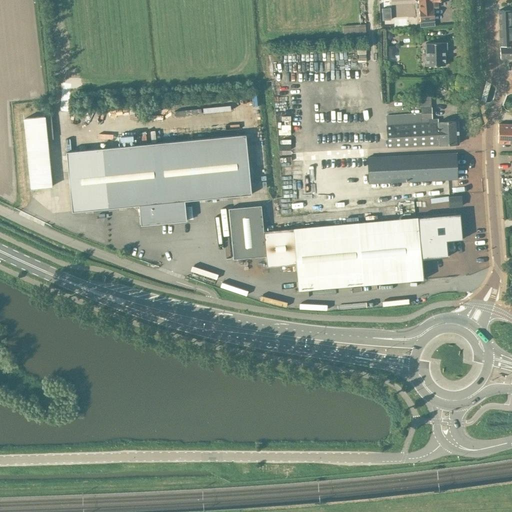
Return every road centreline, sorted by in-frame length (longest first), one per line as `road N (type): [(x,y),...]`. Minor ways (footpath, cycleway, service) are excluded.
road 1 (unclassified): [(0,459),(416,457),(448,437)]
road 2 (primary): [(372,338),(103,294)]
road 3 (primary): [(103,294),(127,309),(224,337),(364,359)]
road 4 (unclassified): [(195,287),(0,210)]
road 5 (tertiary): [(482,305),(497,260),(489,140)]
road 6 (residential): [(489,140),(465,139),(457,0)]
